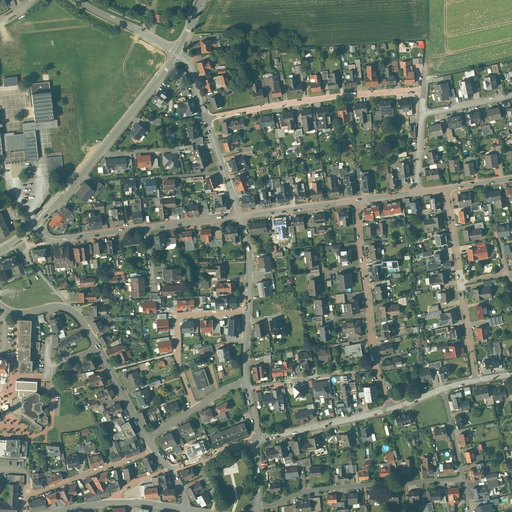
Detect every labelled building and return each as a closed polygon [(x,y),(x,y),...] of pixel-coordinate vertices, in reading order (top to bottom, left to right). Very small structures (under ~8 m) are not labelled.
[(110,31),(95,25),(78,59),(89,64),(90,61),(124,88),(123,90),(132,97),(156,67),(128,45),(129,44),(122,38),(121,40),(110,31)] [(210,40),(201,41),(202,52),(211,51),(210,47),(217,46),(217,41),(210,41),(210,40)] [(206,60),(197,63),(201,74),(210,71),(209,69),(212,68),(211,63),(209,63),(208,61),(207,62),(206,60)] [(402,67),(404,67),(408,66),(408,71),(412,71),(412,69),(411,69),(411,67),(412,67),(412,66),(410,66),(410,61),(401,62),(402,67)] [(375,65),(367,66),(368,76),(365,76),(366,85),(377,84),(377,76),(376,76),(375,65)] [(182,71),(176,66),(169,75),(180,83),(183,78),(179,75),(180,74),(182,71)] [(404,67),(404,75),(405,83),(415,83),(414,74),(414,71),(412,71),(408,71),(408,66),(404,67)] [(395,75),(391,76),(391,68),(385,68),(386,76),(386,84),(396,84),(395,75)] [(465,71),(467,80),(470,80),(469,76),(475,75),(474,69),(465,71)] [(346,78),(347,86),(357,86),(356,77),(355,70),(350,70),(350,78),(346,78)] [(333,77),(329,78),(329,80),(328,80),(329,89),(338,87),(337,80),(339,79),(338,72),(332,73),(333,77)] [(219,75),(212,77),(214,82),(215,81),(217,87),(217,88),(223,86),(234,83),(233,79),(228,80),(226,73),(220,75),(219,75)] [(319,74),(314,75),(311,76),(311,79),(315,78),(315,82),(310,83),(311,91),(312,91),(316,91),(316,90),(321,90),(319,74)] [(273,75),(271,77),(268,78),(269,84),(271,84),(272,88),(271,88),(279,87),(277,75),(273,75)] [(484,77),(485,81),(486,81),(487,88),(487,89),(497,86),(494,75),(493,75),(484,77)] [(16,76),(3,78),(4,86),(17,84),(16,76)] [(212,77),(203,80),(207,92),(216,89),(216,88),(214,82),(212,77)] [(296,77),(289,78),(290,85),(291,94),(302,92),(301,84),(297,84),(296,77)] [(467,80),(460,82),(463,97),(473,95),(472,89),(473,89),(472,85),(471,86),(470,80),(467,80)] [(38,159),(34,130),(57,127),(56,119),(53,120),(49,82),(30,84),(34,122),(21,123),(22,131),(23,131),(23,134),(0,136),(0,153),(2,153),(1,151),(25,148),(26,160),(38,159)] [(185,83),(179,85),(181,92),(187,90),(185,83)] [(436,92),(436,93),(448,90),(447,83),(444,83),(435,85),(435,86),(435,85),(437,92),(436,92)] [(279,87),(271,88),(273,97),(282,95),(280,87),(279,87)] [(253,91),(252,91),(254,100),(264,98),(262,89),(259,90),(253,91)] [(447,90),(447,92),(450,91),(451,98),(455,97),(453,89),(448,90),(447,90)] [(169,97),(159,90),(154,97),(152,100),(156,104),(158,100),(163,104),(169,97)] [(436,93),(436,92),(434,93),(435,93),(437,100),(436,100),(448,98),(447,92),(447,90),(448,90),(436,93)] [(218,95),(210,98),(211,100),(214,108),(222,106),(218,95)] [(193,99),(179,103),(182,112),(186,111),(187,114),(188,114),(187,113),(193,112),(193,111),(196,110),(196,111),(193,99)] [(411,99),(398,100),(399,108),(402,108),(403,110),(405,111),(406,116),(412,115),(411,99)] [(390,100),(380,101),(381,114),(388,114),(389,115),(393,115),(393,108),(390,108),(390,100)] [(510,100),(501,102),(502,109),(507,108),(511,107),(510,100)] [(366,103),(354,104),(355,113),(356,113),(359,113),(365,112),(367,112),(366,103)] [(346,105),(337,106),(338,114),(339,118),(339,119),(343,118),(344,120),(348,119),(347,112),(346,112),(346,105)] [(328,107),(318,108),(319,116),(323,115),(329,115),(328,112),(332,112),(331,107),(328,107)] [(499,107),(494,108),(487,110),(487,109),(487,110),(489,120),(496,118),(501,117),(499,107)] [(310,109),(301,110),(302,118),(304,130),(312,129),(311,122),(311,117),(312,117),(310,109)] [(479,111),(466,114),(467,123),(480,120),(479,111)] [(292,112),(283,113),(284,119),(280,119),(281,126),(288,125),(289,130),(289,129),(289,128),(293,127),(294,130),(294,129),(294,127),(293,120),(292,112)] [(269,116),(261,117),(262,124),(263,126),(275,124),(273,115),(269,116)] [(329,115),(323,115),(324,119),(320,120),(321,123),(320,123),(320,128),(330,126),(330,123),(331,123),(330,116),(329,116),(329,115)] [(460,115),(447,118),(449,127),(449,128),(451,127),(462,125),(460,115)] [(230,122),(226,122),(221,123),(222,123),(222,126),(224,133),(230,132),(232,132),(232,129),(241,127),(241,124),(241,122),(240,123),(240,119),(231,121),(230,121),(230,122)] [(81,162),(105,132),(96,125),(95,127),(87,121),(69,123),(72,155),(81,162)] [(137,123),(130,132),(131,133),(130,135),(136,140),(137,138),(139,139),(146,130),(137,123)] [(440,123),(429,126),(431,136),(437,134),(436,134),(442,133),(443,133),(442,129),(440,123)] [(198,125),(188,125),(189,138),(193,138),(199,137),(198,133),(199,133),(198,129),(198,125)] [(449,127),(445,128),(448,144),(456,142),(456,137),(453,136),(451,127),(449,128),(449,127)] [(199,137),(193,138),(194,145),(203,144),(202,137),(199,137)] [(231,140),(223,143),(226,151),(234,149),(233,145),(231,141),(231,140)] [(202,147),(193,150),(195,154),(197,160),(199,159),(206,157),(202,147)] [(436,151),(436,150),(427,152),(429,158),(428,159),(429,163),(439,161),(436,151)] [(495,153),(485,155),(486,160),(487,159),(488,167),(487,167),(497,166),(497,161),(496,161),(495,158),(496,158),(495,153)] [(177,154),(172,154),(164,155),(164,165),(172,165),(172,169),(178,168),(177,154)] [(139,166),(151,166),(151,164),(150,159),(150,156),(138,156),(139,166)] [(200,161),(197,162),(193,164),(194,169),(200,168),(208,165),(206,157),(199,159),(200,161)] [(239,157),(229,160),(231,165),(232,165),(234,171),(242,168),(241,163),(239,157)] [(119,160),(113,160),(114,169),(117,168),(117,169),(122,169),(122,168),(126,168),(125,160),(125,158),(119,159),(119,160)] [(457,158),(449,160),(450,164),(451,171),(459,170),(457,158)] [(106,160),(102,165),(102,167),(103,174),(109,174),(108,169),(114,169),(113,160),(111,160),(111,159),(106,160)] [(399,162),(398,162),(400,173),(396,173),(397,179),(401,178),(401,177),(409,176),(407,161),(399,162)] [(464,163),(465,168),(465,167),(466,174),(466,175),(474,173),(472,162),(464,163)] [(339,166),(332,167),(333,175),(340,174),(339,170),(339,168),(339,166)] [(437,169),(425,170),(427,179),(434,178),(434,179),(439,178),(437,169)] [(322,172),(314,173),(315,180),(323,179),(322,172)] [(396,172),(388,173),(390,188),(398,187),(397,179),(396,173),(396,172)] [(244,174),(235,177),(237,183),(247,180),(247,179),(246,180),(244,174)] [(362,176),(362,179),(363,183),(364,191),(373,190),(372,181),(370,182),(369,175),(362,176)] [(214,176),(206,179),(209,189),(218,186),(214,176)] [(334,176),(327,177),(329,188),(335,187),(334,176)] [(354,176),(347,177),(348,184),(347,184),(347,185),(346,185),(346,188),(347,187),(348,193),(356,192),(355,183),(354,176)] [(134,180),(123,181),(124,190),(135,189),(134,180)] [(150,180),(146,180),(146,182),(147,190),(156,189),(156,181),(154,180),(150,180)] [(173,180),(165,180),(166,189),(175,188),(174,181),(173,180)] [(250,186),(247,180),(237,183),(239,190),(250,186)] [(94,190),(84,182),(75,193),(85,201),(89,196),(94,190)] [(99,182),(94,187),(99,191),(104,186),(99,182)] [(313,189),(311,189),(312,198),(322,197),(321,188),(317,188),(316,182),(312,182),(313,189)] [(300,184),(294,184),(296,200),(305,199),(304,192),(301,192),(300,184)] [(329,188),(330,196),(339,195),(338,187),(335,187),(329,188)] [(265,188),(260,189),(260,191),(262,205),(271,204),(270,196),(267,196),(266,193),(266,190),(265,188)] [(94,190),(89,196),(93,199),(98,194),(94,190)] [(499,191),(487,193),(489,201),(496,200),(497,200),(496,198),(500,198),(500,197),(499,191)] [(224,195),(219,196),(218,193),(215,194),(216,199),(215,199),(215,202),(216,211),(222,210),(223,211),(225,211),(226,210),(227,210),(226,201),(225,201),(225,195),(224,195)] [(470,193),(458,195),(459,205),(470,203),(471,203),(470,193)] [(160,197),(154,198),(155,204),(161,204),(161,206),(167,205),(167,206),(170,205),(172,206),(174,206),(175,205),(175,200),(181,199),(181,195),(177,195),(174,195),(174,198),(161,200),(160,197)] [(242,197),(241,197),(243,207),(255,206),(254,196),(242,197)] [(438,197),(430,198),(431,208),(433,208),(440,207),(438,197)] [(506,197),(500,197),(500,198),(496,198),(497,200),(496,200),(497,207),(507,205),(506,197)] [(8,200),(0,203),(0,210),(11,206),(8,200)] [(419,201),(411,202),(412,213),(421,212),(419,201)] [(400,202),(392,203),(393,213),(401,212),(400,202)] [(392,203),(384,203),(385,214),(393,213),(392,203)] [(134,204),(132,205),(133,213),(131,213),(133,222),(142,220),(141,212),(140,204),(134,204)] [(161,206),(159,206),(160,218),(168,217),(167,206),(167,205),(161,206)] [(198,205),(188,206),(189,215),(199,213),(198,205)] [(378,205),(375,205),(373,205),(372,205),(371,206),(371,208),(370,208),(370,207),(370,208),(368,208),(367,208),(365,208),(366,218),(373,217),(373,215),(377,215),(377,214),(378,215),(379,214),(378,205)] [(67,209),(66,210),(63,207),(58,213),(65,219),(67,217),(71,221),(74,218),(73,217),(77,213),(73,210),(71,212),(67,209)] [(121,208),(111,210),(113,224),(123,223),(121,208)] [(467,210),(459,211),(461,222),(469,221),(467,210)] [(347,211),(338,212),(339,220),(343,219),(343,225),(349,224),(348,219),(348,218),(347,211)] [(0,213),(0,237),(5,235),(9,233),(0,213)] [(65,219),(58,213),(48,224),(53,228),(54,228),(55,229),(57,227),(61,231),(63,229),(63,228),(65,225),(66,224),(67,222),(65,219)] [(324,213),(314,215),(315,223),(325,222),(324,213)] [(424,214),(420,214),(421,222),(423,222),(424,227),(427,226),(428,231),(424,231),(425,232),(433,230),(433,227),(443,225),(442,216),(433,217),(433,221),(430,221),(430,220),(429,220),(428,213),(424,214)] [(100,216),(87,217),(89,228),(101,226),(100,216)] [(303,216),(293,217),(294,225),(299,225),(304,224),(303,216)] [(284,219),(274,220),(275,228),(279,227),(280,234),(282,233),(282,234),(283,234),(283,233),(285,233),(285,235),(286,235),(284,219)] [(266,221),(249,223),(250,233),(267,231),(267,227),(266,222),(266,221)] [(374,225),(366,226),(367,235),(380,234),(380,229),(376,229),(376,228),(374,228),(374,225)] [(498,226),(497,227),(497,231),(498,234),(499,234),(500,235),(502,235),(503,235),(509,234),(508,229),(508,225),(498,226)] [(233,226),(227,227),(227,228),(225,229),(226,238),(232,237),(233,242),(238,241),(238,236),(237,227),(233,228),(233,226)] [(210,229),(201,230),(202,238),(206,237),(207,241),(211,240),(211,237),(211,236),(210,229)] [(472,229),(463,230),(465,240),(473,239),(472,230),(472,229)] [(480,229),(472,230),(473,239),(481,237),(480,229)] [(191,231),(182,232),(183,241),(185,240),(192,239),(192,237),(191,231)] [(166,247),(165,239),(164,234),(155,235),(157,248),(166,247)] [(444,234),(435,235),(437,244),(445,243),(444,234)] [(139,238),(127,240),(127,239),(123,239),(124,249),(135,247),(135,251),(137,251),(140,250),(139,238)] [(169,238),(165,239),(166,247),(166,249),(177,248),(176,243),(169,244),(169,238)] [(192,239),(185,240),(186,249),(194,248),(193,243),(192,243),(192,239)] [(114,240),(107,241),(108,252),(107,252),(108,252),(108,253),(116,252),(114,240)] [(102,241),(93,242),(94,253),(100,253),(103,252),(102,241)] [(340,244),(331,245),(331,252),(337,252),(337,251),(341,251),(340,244)] [(379,244),(369,245),(371,258),(378,257),(381,257),(379,244)] [(476,248),(467,249),(469,259),(477,258),(477,259),(487,258),(486,245),(482,245),(478,246),(478,248),(476,248)] [(57,250),(53,250),(55,264),(59,263),(60,267),(72,265),(71,258),(68,258),(67,247),(63,247),(63,246),(59,246),(59,247),(57,248),(57,250)] [(87,246),(80,247),(82,260),(84,259),(84,260),(85,260),(85,259),(89,259),(88,254),(87,246)] [(80,247),(73,248),(74,257),(75,261),(82,260),(80,247)] [(39,249),(31,250),(32,256),(34,256),(35,260),(46,259),(45,248),(39,249)] [(317,250),(305,251),(305,256),(308,256),(310,272),(318,272),(319,271),(317,250)] [(341,251),(337,251),(337,252),(339,252),(339,258),(337,259),(338,264),(351,263),(350,250),(341,251)] [(438,267),(437,263),(445,262),(443,252),(435,254),(435,258),(427,259),(428,269),(438,267)] [(0,266),(3,269),(13,266),(17,278),(25,275),(21,262),(18,264),(15,255),(8,258),(4,259),(0,260),(0,266)] [(268,256),(259,258),(261,271),(271,269),(268,256)] [(389,258),(382,260),(382,261),(379,262),(376,263),(372,264),(373,267),(382,266),(384,266),(384,267),(386,267),(386,266),(392,265),(392,268),(398,267),(397,260),(396,260),(392,260),(390,260),(389,258)] [(52,264),(45,265),(46,269),(43,269),(43,273),(53,272),(52,264)] [(224,265),(216,265),(208,266),(208,271),(216,271),(217,277),(225,276),(224,265)] [(373,267),(372,267),(373,271),(372,271),(372,276),(373,276),(374,279),(383,277),(382,273),(383,273),(382,266),(373,267)] [(167,269),(164,269),(165,279),(181,278),(180,268),(167,269)] [(272,272),(264,273),(266,281),(268,281),(268,282),(274,281),(272,272)] [(446,272),(438,273),(438,276),(439,283),(440,283),(448,282),(446,272)] [(350,274),(342,275),(342,274),(337,274),(338,281),(339,281),(340,285),(346,285),(346,286),(351,286),(350,281),(351,281),(350,274)] [(318,279),(313,279),(313,275),(310,276),(311,289),(308,290),(308,294),(321,293),(320,281),(319,281),(318,279)] [(85,279),(85,276),(76,276),(76,280),(80,279),(80,286),(93,284),(92,278),(85,279)] [(438,276),(429,278),(431,291),(435,290),(434,286),(440,285),(440,283),(439,283),(438,276)] [(143,277),(131,277),(131,285),(143,285),(143,277)] [(208,280),(200,280),(201,288),(209,287),(208,280)] [(490,280),(483,281),(484,288),(492,287),(490,280)] [(266,281),(258,283),(260,296),(270,294),(270,289),(268,282),(268,281),(266,281)] [(235,282),(226,282),(226,283),(216,283),(217,291),(226,291),(227,291),(236,290),(235,282)] [(143,285),(131,285),(132,295),(144,295),(143,288),(143,285)] [(181,285),(172,286),(173,295),(182,294),(181,285)] [(382,285),(375,287),(377,298),(387,297),(385,285),(382,285)] [(173,295),(172,286),(163,286),(163,290),(164,295),(173,295)] [(482,288),(473,289),(475,299),(483,298),(482,290),(482,288)] [(449,291),(441,293),(442,302),(451,300),(449,291)] [(87,292),(78,293),(78,301),(88,300),(95,300),(95,293),(87,293),(87,292)] [(215,298),(216,305),(223,305),(223,306),(232,306),(237,305),(237,300),(232,301),(231,297),(223,298),(215,298)] [(327,298),(314,300),(316,314),(328,312),(327,298)] [(357,298),(350,299),(350,302),(343,303),(344,312),(359,310),(357,298)] [(178,301),(178,304),(178,309),(186,309),(186,300),(178,301)] [(194,300),(186,300),(186,309),(194,308),(194,300)] [(155,302),(153,302),(143,302),(144,312),(156,311),(156,306),(155,302)] [(397,304),(389,305),(390,315),(398,314),(397,304)] [(486,304),(476,305),(477,312),(478,317),(488,315),(486,304)] [(100,305),(90,306),(91,315),(101,315),(103,314),(106,314),(105,306),(100,307),(100,305)] [(389,305),(381,306),(382,316),(390,315),(389,305)] [(455,310),(445,312),(445,313),(441,314),(443,324),(447,323),(448,323),(457,321),(455,310)] [(499,316),(488,318),(490,326),(501,323),(500,323),(499,316)] [(58,317),(49,320),(53,331),(63,328),(62,324),(61,324),(58,317)] [(228,334),(235,334),(239,334),(239,329),(239,328),(239,326),(239,325),(239,319),(229,318),(229,327),(228,327),(228,334)] [(31,319),(19,319),(17,347),(29,348),(31,319)] [(166,319),(160,320),(157,320),(157,330),(169,330),(168,319),(166,319)] [(280,319),(270,321),(272,331),(276,330),(276,333),(281,332),(283,331),(282,326),(282,324),(281,324),(280,319)] [(202,331),(212,330),(213,330),(212,323),(212,320),(208,321),(208,320),(205,320),(205,321),(201,321),(202,331)] [(99,321),(95,323),(94,321),(93,321),(93,322),(90,323),(95,333),(99,331),(100,333),(104,330),(108,328),(107,324),(102,327),(99,321)] [(194,331),(193,323),(193,321),(185,321),(183,325),(183,332),(194,331)] [(360,327),(357,327),(356,321),(342,323),(343,330),(349,329),(349,327),(351,327),(352,337),(358,336),(362,335),(360,327)] [(263,322),(255,323),(256,331),(255,331),(256,336),(265,335),(264,328),(263,322)] [(393,322),(381,325),(384,336),(396,334),(393,322)] [(213,330),(212,330),(213,332),(220,332),(220,323),(212,323),(213,330)] [(323,326),(319,326),(319,329),(321,329),(321,333),(320,333),(321,340),(331,338),(330,325),(323,326)] [(485,326),(477,327),(478,339),(487,337),(485,326)] [(413,327),(405,328),(406,335),(414,333),(413,327)] [(459,328),(452,329),(452,333),(449,333),(450,338),(453,338),(461,337),(459,328)] [(133,329),(130,334),(137,338),(140,333),(133,329)] [(79,332),(58,344),(63,354),(71,350),(68,345),(75,341),(76,343),(83,338),(79,332)] [(105,333),(98,338),(102,346),(109,342),(110,343),(115,341),(113,336),(110,338),(108,335),(106,336),(105,333)] [(158,342),(159,347),(160,352),(162,351),(167,351),(166,350),(172,349),(171,340),(169,341),(160,342),(158,342)] [(387,344),(379,346),(380,353),(393,351),(391,342),(389,342),(386,343),(387,344)] [(349,345),(344,346),(344,347),(345,355),(357,353),(357,357),(362,356),(361,349),(360,349),(360,343),(349,345)] [(458,344),(449,346),(450,352),(451,356),(461,354),(460,354),(464,353),(462,348),(459,349),(458,344)] [(116,346),(106,350),(109,358),(114,356),(120,354),(120,353),(125,351),(122,345),(119,347),(119,346),(117,347),(116,346)] [(211,345),(203,347),(205,355),(213,352),(211,345)] [(29,348),(17,347),(17,359),(20,359),(29,359),(30,357),(29,357),(30,348),(29,348)] [(229,347),(219,348),(221,356),(219,356),(220,360),(231,358),(229,347)] [(328,348),(318,350),(317,351),(317,353),(319,354),(320,360),(330,358),(329,352),(329,348),(328,348)] [(120,354),(114,356),(118,366),(125,365),(123,360),(124,360),(124,359),(128,358),(125,351),(120,353),(120,354)] [(311,351),(298,353),(300,362),(304,362),(312,360),(313,360),(311,351)] [(83,367),(96,361),(94,357),(86,361),(81,364),(83,367)] [(400,357),(397,358),(397,357),(393,358),(394,363),(393,363),(394,367),(402,365),(400,357)] [(497,357),(491,358),(490,357),(489,358),(486,358),(486,361),(485,363),(487,365),(487,367),(487,368),(490,367),(498,366),(497,357)] [(2,363),(0,362),(0,374),(0,375),(1,375),(1,374),(2,374),(2,373),(3,373),(4,374),(4,375),(5,375),(6,376),(7,375),(7,374),(7,373),(8,372),(8,371),(7,370),(8,370),(8,369),(9,369),(9,367),(8,366),(8,365),(9,365),(9,363),(8,363),(8,362),(5,361),(5,360),(5,359),(3,359),(3,358),(2,358),(2,363)] [(29,359),(20,359),(19,371),(31,372),(32,360),(29,359)] [(158,362),(161,368),(167,365),(164,359),(158,362)] [(392,359),(383,361),(384,369),(394,367),(393,363),(392,359)] [(96,361),(83,367),(84,370),(89,367),(90,369),(98,365),(96,361)] [(288,361),(284,361),(285,364),(282,365),(282,366),(283,373),(285,373),(285,374),(289,374),(288,372),(292,372),(292,368),(291,365),(291,363),(288,364),(288,361)] [(145,362),(138,364),(141,371),(147,369),(147,371),(151,369),(149,365),(146,366),(145,362)] [(262,365),(256,366),(256,367),(253,367),(254,377),(267,376),(265,365),(262,366),(262,365)] [(282,366),(272,368),(272,367),(271,367),(273,376),(283,374),(283,373),(282,366)] [(442,367),(439,367),(439,368),(441,376),(450,374),(449,366),(442,367)] [(204,368),(192,373),(198,390),(210,385),(204,368)] [(430,368),(419,370),(421,380),(421,379),(422,381),(426,381),(426,379),(431,378),(430,368)] [(137,371),(127,374),(131,386),(141,382),(137,371)] [(94,374),(88,376),(91,383),(92,382),(96,380),(98,384),(98,385),(107,381),(105,376),(103,372),(95,376),(94,374)] [(15,389),(17,390),(36,390),(37,390),(37,381),(16,380),(15,389)] [(355,381),(347,383),(348,385),(348,389),(352,388),(353,393),(356,393),(355,386),(355,382),(355,381)] [(326,382),(322,383),(322,382),(313,383),(314,394),(327,393),(327,390),(326,382)] [(304,384),(293,386),(295,396),(305,395),(304,384)] [(348,385),(342,386),(344,400),(350,399),(348,389),(348,385)] [(375,385),(364,387),(366,396),(366,401),(377,399),(376,394),(375,386),(375,385)] [(487,386),(475,389),(478,399),(486,397),(489,396),(487,386)] [(105,389),(97,393),(99,397),(98,397),(100,402),(103,401),(115,396),(110,387),(107,389),(105,389)] [(498,388),(494,389),(496,398),(499,398),(501,400),(503,399),(505,397),(506,397),(505,396),(503,387),(503,388),(501,387),(499,387),(498,388)] [(146,388),(136,392),(139,398),(138,399),(140,405),(145,403),(144,402),(150,399),(146,388)] [(274,394),(276,404),(275,405),(275,406),(276,407),(277,408),(278,408),(279,408),(280,407),(280,406),(281,405),(284,405),(282,395),(279,396),(278,389),(273,390),(274,394)] [(36,390),(17,390),(16,397),(11,400),(11,410),(9,411),(17,416),(19,419),(22,418),(30,423),(30,428),(36,432),(41,429),(41,426),(47,423),(47,417),(46,416),(46,413),(42,410),(42,408),(40,407),(41,404),(42,403),(42,401),(39,399),(40,394),(35,391),(36,390)] [(272,403),(276,404),(274,394),(264,395),(265,404),(272,403)] [(460,396),(452,398),(454,408),(461,406),(462,409),(469,408),(467,401),(461,402),(460,396)] [(350,399),(344,400),(344,403),(336,404),(337,410),(340,410),(340,412),(343,412),(342,410),(351,408),(350,402),(350,399)] [(95,400),(87,402),(89,408),(92,408),(97,406),(95,400)] [(177,401),(165,406),(166,410),(168,415),(172,413),(180,410),(177,401)] [(228,419),(224,411),(230,408),(231,407),(229,404),(228,404),(227,402),(216,407),(219,414),(220,413),(220,414),(224,422),(228,419)] [(118,403),(111,407),(111,408),(114,412),(115,415),(119,413),(118,412),(122,410),(118,403)] [(111,408),(102,412),(105,417),(112,413),(114,412),(111,408)] [(210,408),(200,413),(202,417),(203,421),(213,416),(214,416),(211,411),(210,408)] [(309,410),(299,412),(300,413),(296,414),(298,423),(308,420),(308,418),(313,417),(312,413),(311,409),(309,410)] [(146,410),(139,413),(143,423),(150,421),(148,415),(146,410)] [(403,414),(397,415),(399,425),(411,422),(409,412),(409,413),(403,414)] [(463,414),(455,416),(457,426),(466,424),(463,414)] [(122,416),(115,419),(117,422),(119,425),(125,422),(122,416)] [(107,421),(104,422),(106,428),(110,426),(110,427),(114,426),(113,424),(117,422),(115,419),(115,418),(115,419),(107,421)] [(117,422),(113,424),(118,432),(117,433),(119,438),(121,437),(122,439),(126,438),(119,425),(117,422)] [(125,422),(119,425),(126,438),(126,439),(135,434),(129,422),(126,424),(125,422)] [(189,422),(183,425),(179,427),(183,436),(189,433),(190,432),(193,430),(189,422)] [(244,423),(227,429),(231,440),(248,433),(244,423)] [(368,427),(361,429),(364,440),(371,438),(368,427)] [(439,428),(434,429),(436,439),(447,436),(445,427),(439,428)] [(227,429),(211,436),(215,446),(231,440),(227,429)] [(339,434),(335,435),(336,441),(342,440),(344,445),(356,442),(353,432),(339,436),(339,434)] [(467,432),(459,434),(461,444),(469,442),(467,432)] [(173,449),(174,448),(178,446),(177,444),(175,441),(171,433),(160,438),(164,448),(172,444),(173,445),(175,444),(176,447),(173,448),(173,449)] [(135,434),(126,439),(124,441),(125,444),(131,442),(136,440),(137,440),(136,437),(135,434)] [(197,438),(199,443),(201,441),(202,443),(209,439),(206,434),(197,438)] [(320,436),(309,438),(310,442),(306,443),(308,449),(315,447),(317,455),(323,454),(322,446),(320,436)] [(181,437),(175,441),(177,444),(178,446),(179,446),(184,444),(181,437)] [(16,440),(0,439),(0,457),(26,458),(27,440),(19,440),(19,439),(16,439),(16,440)] [(136,440),(131,442),(132,447),(129,448),(129,447),(128,447),(127,445),(123,446),(124,450),(126,458),(140,453),(136,440)] [(299,440),(294,441),(294,445),(293,445),(294,449),(300,453),(301,451),(305,450),(305,449),(304,443),(303,443),(299,440)] [(201,441),(199,443),(192,445),(194,449),(190,451),(190,449),(188,450),(190,456),(196,453),(196,454),(201,452),(200,451),(205,450),(202,443),(201,441)] [(93,443),(83,446),(84,450),(84,452),(95,449),(93,443)] [(276,448),(275,456),(276,457),(283,456),(288,455),(288,453),(285,443),(275,446),(276,448)] [(117,444),(112,446),(115,453),(110,454),(112,462),(121,459),(119,452),(120,451),(117,444)] [(59,446),(51,446),(51,445),(46,445),(46,455),(50,455),(53,458),(56,455),(59,455),(59,450),(58,450),(59,446)] [(268,458),(275,456),(276,448),(266,451),(268,458)] [(473,450),(465,452),(467,462),(475,460),(474,455),(473,450)] [(72,456),(66,457),(68,467),(79,465),(77,455),(76,455),(76,453),(72,454),(72,456)] [(100,453),(88,457),(92,468),(104,464),(100,453)] [(288,455),(283,456),(285,463),(293,461),(291,453),(288,453),(288,455)] [(150,455),(143,459),(149,472),(160,467),(158,461),(154,463),(150,455)] [(428,457),(424,457),(425,465),(422,465),(423,473),(432,472),(432,465),(436,465),(435,456),(432,457),(432,455),(428,455),(428,457)] [(452,463),(443,463),(444,472),(453,471),(452,463)] [(297,466),(285,467),(286,476),(290,475),(291,477),(294,476),(295,475),(298,475),(297,469),(297,466)] [(320,466),(309,467),(310,475),(321,475),(320,466)] [(406,466),(402,467),(402,474),(412,474),(411,467),(411,466),(406,466)] [(132,467),(123,469),(124,479),(133,477),(132,467)] [(344,467),(339,468),(339,473),(339,474),(333,474),(334,483),(342,482),(342,480),(343,480),(343,481),(349,480),(348,471),(344,471),(344,467)] [(389,467),(380,468),(381,476),(390,475),(389,467)] [(476,468),(469,470),(469,473),(468,473),(469,476),(470,476),(471,480),(480,478),(484,477),(482,467),(476,468)] [(182,471),(185,480),(195,476),(192,468),(182,471)] [(39,473),(31,473),(32,479),(32,488),(44,487),(43,476),(43,470),(38,470),(39,473)] [(107,471),(99,474),(91,477),(99,490),(106,487),(104,481),(110,480),(107,471)] [(368,471),(359,471),(359,479),(369,479),(368,471)] [(209,473),(203,476),(207,483),(211,481),(209,473)] [(50,477),(50,478),(48,478),(50,485),(63,480),(60,474),(57,475),(50,477)] [(169,474),(157,476),(159,487),(159,488),(163,487),(163,490),(169,489),(169,486),(172,485),(169,474)] [(24,475),(13,475),(14,484),(18,484),(18,485),(23,486),(24,475)] [(487,480),(486,480),(486,481),(488,487),(498,485),(498,482),(497,478),(487,480)] [(115,483),(106,485),(106,487),(108,493),(117,490),(122,487),(119,479),(116,480),(114,481),(115,483)] [(87,483),(85,484),(90,492),(84,494),(87,502),(100,496),(98,490),(97,489),(92,480),(87,483)] [(279,480),(273,481),(274,482),(270,483),(271,491),(276,490),(276,494),(281,493),(280,490),(279,480)] [(192,500),(198,497),(201,495),(204,493),(202,488),(203,488),(200,482),(199,483),(199,482),(199,483),(186,489),(192,500)] [(72,494),(72,495),(80,491),(76,483),(68,487),(72,494)] [(3,501),(0,500),(0,511),(15,511),(18,484),(14,484),(7,484),(6,501),(4,501),(4,500),(3,500),(3,501)] [(486,485),(472,488),(474,498),(488,495),(487,489),(486,485)] [(71,495),(72,494),(68,487),(67,487),(58,491),(57,488),(57,489),(58,491),(61,498),(64,505),(64,506),(67,504),(67,505),(75,502),(71,495)] [(99,490),(98,490),(100,496),(108,493),(106,487),(99,490)] [(145,488),(144,488),(145,496),(148,496),(148,497),(158,496),(157,487),(154,487),(145,488)] [(169,489),(163,490),(164,498),(175,497),(174,488),(169,489)] [(458,488),(448,488),(449,497),(449,500),(454,500),(453,496),(459,496),(458,488)] [(440,489),(430,489),(430,493),(430,494),(431,500),(440,500),(440,498),(439,498),(440,498),(440,495),(440,489)] [(418,490),(409,491),(409,499),(414,499),(414,502),(419,501),(418,490)] [(50,494),(46,496),(49,503),(57,500),(61,498),(58,491),(55,492),(50,494)] [(201,495),(198,497),(202,505),(211,501),(209,497),(206,492),(204,493),(201,495)] [(357,492),(348,493),(348,501),(349,503),(359,503),(359,500),(358,500),(357,492)] [(398,492),(388,492),(389,502),(393,502),(393,500),(398,500),(398,492)] [(379,493),(369,494),(370,504),(374,504),(374,501),(379,501),(379,493)] [(336,494),(327,494),(327,502),(337,502),(336,494)] [(319,497),(312,498),(313,500),(313,503),(313,504),(315,504),(315,507),(320,506),(320,509),(318,509),(318,510),(321,510),(319,497)] [(44,498),(28,501),(30,511),(46,508),(44,498)] [(310,500),(305,500),(305,499),(304,499),(304,500),(296,501),(296,505),(297,509),(297,511),(300,511),(311,511),(311,507),(310,500)]
